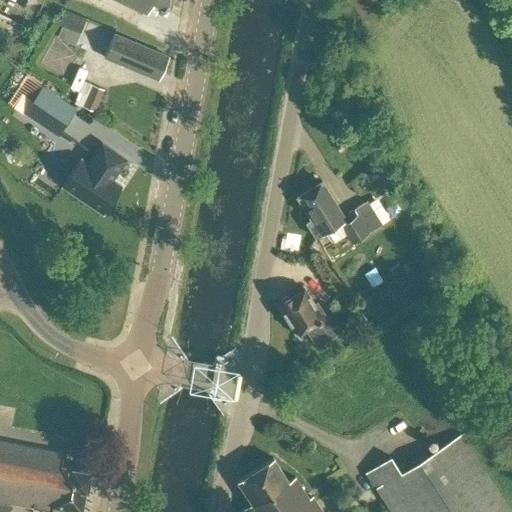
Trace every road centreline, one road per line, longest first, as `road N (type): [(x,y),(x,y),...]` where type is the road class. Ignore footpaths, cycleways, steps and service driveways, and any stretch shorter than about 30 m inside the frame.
road 1 (unclassified): [(246,384),(312,0)]
road 2 (tertiary): [(136,366),(206,0)]
road 3 (unclassified): [(136,366),(61,348),(0,256)]
road 4 (tertiary): [(110,511),(136,366)]
road 5 (unclassified): [(222,511),(246,384)]
